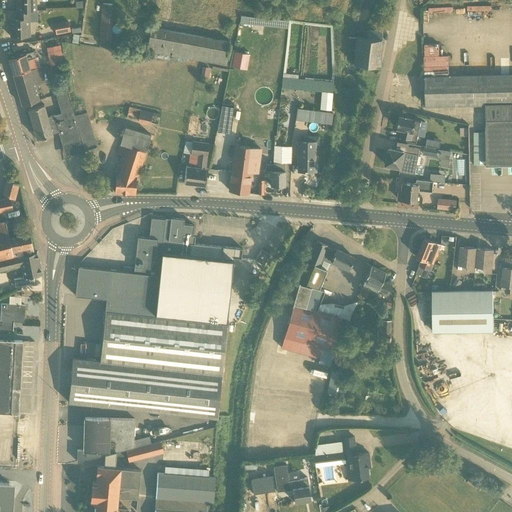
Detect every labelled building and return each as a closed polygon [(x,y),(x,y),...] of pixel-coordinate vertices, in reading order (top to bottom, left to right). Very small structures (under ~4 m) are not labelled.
[(16,0),(17,10),(30,9),(37,9),(37,0),(16,0)] [(99,44),(111,44),(112,3),(100,3),(99,44)] [(30,9),(17,10),(17,19),(10,19),(10,36),(31,36),(30,9)] [(289,21),(241,16),(240,22),(288,27),(289,21)] [(54,23),(56,34),(71,31),(69,20),(54,23)] [(151,27),(146,51),(226,65),(230,41),(151,27)] [(367,38),(381,38),(382,31),(367,30),(367,38)] [(367,38),(363,37),(357,37),(354,64),(380,66),(381,38),(367,38)] [(439,43),(423,43),(424,70),(448,70),(448,55),(439,55),(439,43)] [(51,64),(62,62),(60,45),(49,46),(51,64)] [(13,73),(28,68),(27,68),(36,65),(32,51),(9,59),(13,73)] [(235,51),(232,66),(247,69),(250,54),(235,51)] [(40,100),(35,85),(33,80),(38,78),(39,80),(43,79),(39,67),(28,71),(28,68),(13,73),(22,105),(40,100)] [(511,74),(425,76),(426,106),(486,105),(487,166),(511,165),(511,74)] [(333,92),(334,82),(304,80),(304,89),(333,92)] [(73,116),(66,92),(55,95),(61,114),(47,118),(43,105),(28,109),(29,109),(34,127),(34,128),(37,139),(44,137),(53,134),(52,134),(59,132),(65,153),(69,154),(70,156),(71,156),(70,154),(83,150),(73,116)] [(230,133),(233,107),(227,106),(222,105),(217,131),(230,133)] [(128,114),(139,116),(138,120),(150,123),(153,114),(129,108),(128,114)] [(297,108),(296,118),(330,121),(331,112),(297,108)] [(73,116),(83,150),(97,146),(88,112),(73,116)] [(415,127),(417,120),(400,116),(397,129),(402,130),(400,138),(417,141),(419,128),(415,127)] [(114,192),(135,193),(135,177),(147,145),(151,134),(125,126),(120,143),(121,143),(117,154),(122,156),(114,175),(114,192)] [(485,132),(474,132),(474,165),(485,165),(485,132)] [(441,141),(434,140),(427,138),(426,145),(440,148),(441,141)] [(184,183),(203,185),(208,156),(207,156),(209,142),(192,140),(190,154),(197,155),(196,167),(198,167),(198,169),(186,167),(184,183)] [(315,141),(298,141),(298,171),(313,171),(313,160),(315,160),(315,141)] [(273,162),(291,163),(291,145),(273,145),(273,162)] [(229,190),(247,192),(249,170),(256,170),(258,147),(246,146),(245,148),(233,147),(229,190)] [(407,152),(399,150),(389,148),(387,158),(384,157),(382,164),(401,168),(401,171),(414,173),(420,149),(408,146),(407,152)] [(439,149),(424,146),(423,155),(437,157),(439,149)] [(271,186),(285,186),(285,171),(280,171),(280,165),(265,164),(265,171),(268,171),(268,177),(271,177),(271,186)] [(433,182),(441,182),(441,175),(431,174),(430,182),(433,182)] [(15,197),(19,183),(7,180),(3,194),(15,197)] [(416,184),(413,184),(403,183),(402,192),(399,191),(398,199),(405,200),(405,201),(410,202),(410,200),(417,201),(418,190),(433,192),(433,182),(430,182),(416,180),(416,184)] [(0,211),(13,209),(11,197),(0,199),(0,211)] [(438,197),(436,208),(454,210),(455,199),(438,197)] [(184,224),(185,219),(171,217),(170,221),(165,220),(165,219),(151,217),(149,237),(138,236),(134,266),(138,266),(137,273),(135,272),(134,272),(132,272),(78,266),(75,295),(106,299),(100,361),(73,358),(68,402),(217,417),(233,260),(234,260),(234,257),(241,258),(242,248),(223,246),(191,243),(191,236),(193,236),(194,225),(184,224)] [(0,221),(0,257),(34,250),(31,237),(10,241),(6,220),(0,221)] [(431,270),(441,244),(425,237),(417,257),(422,259),(420,265),(431,270)] [(315,245),(300,282),(311,285),(319,287),(326,271),(321,269),(323,262),(330,265),(332,261),(348,268),(352,256),(353,256),(336,249),(335,251),(327,247),(328,245),(317,240),(315,245)] [(475,267),(477,248),(460,246),(457,266),(467,267),(467,272),(474,272),(475,267)] [(477,248),(475,267),(484,268),(483,273),(491,274),(494,249),(477,248)] [(35,276),(42,274),(37,251),(1,260),(3,270),(22,265),(24,277),(14,279),(15,285),(36,281),(35,276)] [(259,251),(257,260),(265,261),(267,253),(259,251)] [(369,288),(372,290),(372,289),(379,292),(379,290),(388,295),(392,285),(382,281),(386,272),(371,265),(363,287),(369,289),(369,288)] [(511,267),(503,267),(500,287),(510,288),(510,292),(511,292),(511,267)] [(458,289),(461,284),(455,280),(452,285),(458,289)] [(333,349),(341,316),(305,306),(311,285),(300,282),(299,281),(285,336),(333,349)] [(433,331),(493,331),(493,290),(432,291),(433,331)] [(0,315),(0,314),(0,328),(11,329),(12,330),(13,321),(24,322),(25,305),(1,303),(0,315)] [(381,320),(381,326),(381,330),(378,330),(377,342),(390,342),(391,321),(381,320)] [(23,340),(0,339),(0,411),(19,413),(23,340)] [(382,357),(373,354),(372,360),(380,363),(382,357)] [(77,449),(77,461),(105,454),(105,453),(115,451),(116,450),(134,446),(151,442),(149,436),(134,440),(134,418),(84,417),(83,449),(77,449)] [(343,446),(355,444),(354,436),(342,438),(343,446)] [(134,446),(116,450),(116,452),(125,449),(129,461),(164,452),(161,443),(160,440),(157,441),(151,442),(134,446)] [(367,461),(369,461),(368,452),(356,454),(355,444),(343,446),(344,451),(323,453),(324,462),(349,459),(351,478),(368,476),(367,461)] [(116,456),(116,452),(116,450),(115,451),(105,453),(105,454),(104,466),(98,466),(96,481),(93,481),(91,502),(94,503),(93,511),(130,511),(131,511),(120,510),(120,506),(118,506),(119,497),(138,499),(139,486),(140,469),(115,467),(116,456)] [(323,453),(313,454),(315,463),(324,462),(323,453)] [(292,488),(294,502),(311,499),(307,477),(289,480),(288,476),(286,464),(274,466),(278,490),(292,488)] [(214,501),(215,475),(157,472),(154,511),(206,511),(207,500),(214,501)] [(275,490),(273,475),(251,478),(253,493),(275,490)] [(0,511),(7,511),(9,483),(0,482),(0,511)]
